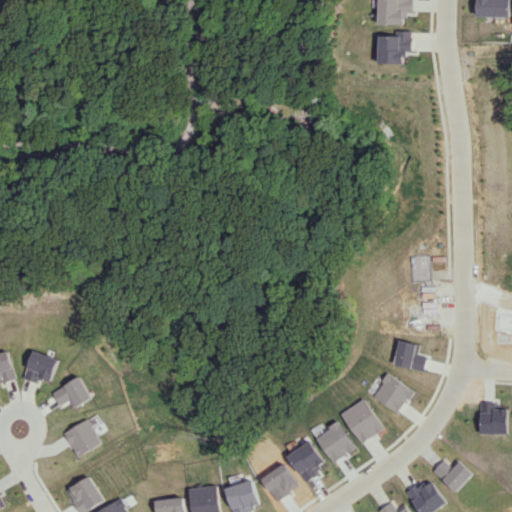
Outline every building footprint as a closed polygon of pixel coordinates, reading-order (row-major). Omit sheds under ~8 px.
[(380,0),(380,23),(405,24),(405,17),(408,17),(408,12),(414,12),(414,0),(380,0)] [(478,0),(478,15),(510,16),(510,0),(478,0)] [(381,35),(381,62),(406,63),(406,56),(409,56),(410,51),(414,51),(414,37),(413,36),(413,30),(398,30),(398,35),(381,35)] [(400,339),(394,363),(423,371),(427,356),(418,354),(420,344),(400,339)] [(40,383),(42,377),(54,381),(61,359),(35,350),(26,378),(40,383)] [(0,353),(0,380),(17,377),(11,351),(0,353)] [(363,397),(341,413),(361,443),(384,427),(363,397)] [(99,511),(131,511),(123,498),(99,511)]
